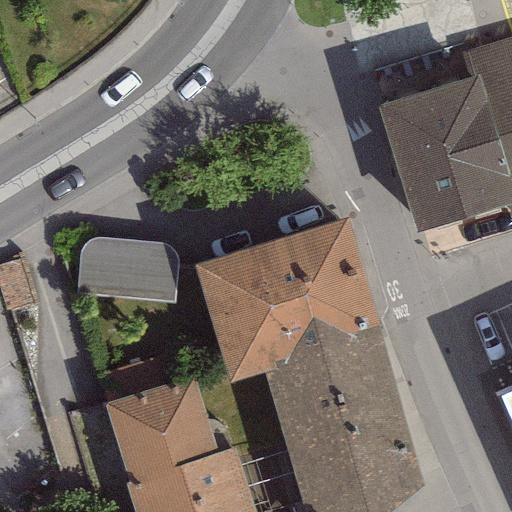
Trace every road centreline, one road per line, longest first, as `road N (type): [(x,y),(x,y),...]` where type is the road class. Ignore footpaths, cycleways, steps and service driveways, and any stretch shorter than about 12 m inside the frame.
road 1 (residential): [(500,511),(364,151),(269,73),(229,14)]
road 2 (primary): [(229,14),(156,94),(0,198)]
